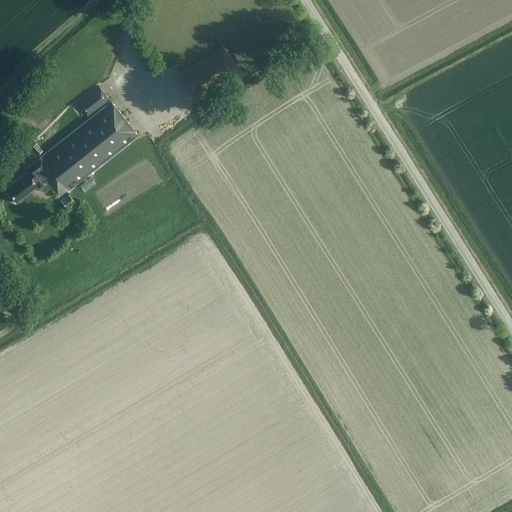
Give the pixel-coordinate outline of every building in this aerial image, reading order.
[(223,44),(187,68),(179,74),(196,100),(198,99),(240,70),(232,58),(223,44)] [(67,189),(68,190),(138,136),(100,87),(77,104),(89,119),(41,157),(42,158),(27,169),(28,171),(5,189),(16,202),(38,185),(44,192),(51,187),(58,195),(67,189)] [(42,150),(36,143),(31,148),(37,154),(42,150)] [(91,178),(80,186),(85,192),(96,184),(91,178)] [(68,193),(61,200),(67,208),(75,202),(68,193)]
